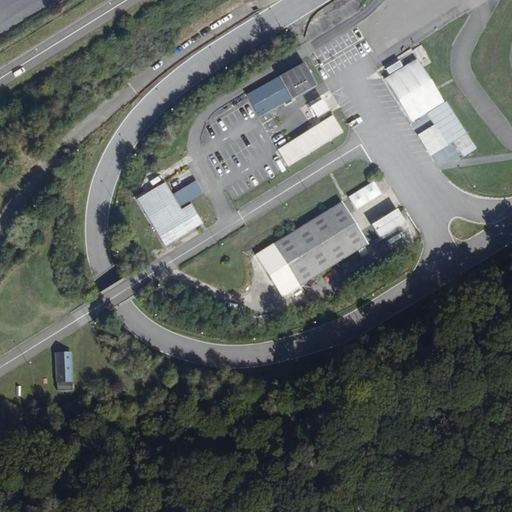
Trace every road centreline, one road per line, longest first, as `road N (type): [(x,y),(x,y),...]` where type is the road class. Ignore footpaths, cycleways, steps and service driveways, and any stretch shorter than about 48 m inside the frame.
road 1 (track): [(511,269),(111,511)]
road 2 (track): [(298,395),(402,511)]
road 3 (tertiary): [(125,0),(0,77)]
